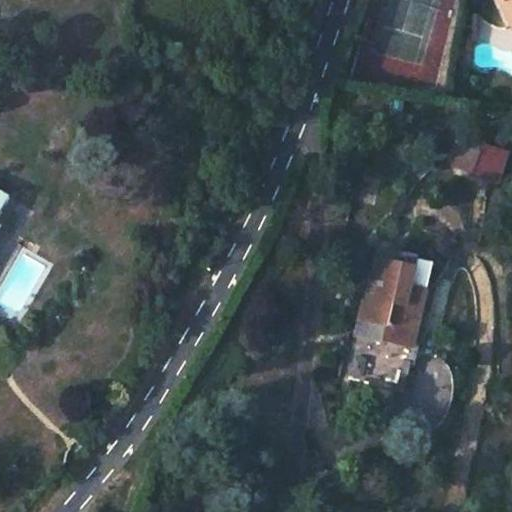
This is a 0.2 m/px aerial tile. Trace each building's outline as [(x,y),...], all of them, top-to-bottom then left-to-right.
[(487,30),(475,29),(474,44),(486,44),(487,30)] [(443,170),(486,187),(497,156),(475,149),(472,156),(452,148),(443,170)] [(0,234),(16,201),(0,192),(0,234)] [(359,389),(413,403),(423,360),(437,298),(443,271),(423,266),(421,277),(394,270),(384,315),(376,313),(359,389)] [(423,360),(432,362),(447,301),(437,298),(423,360)]
